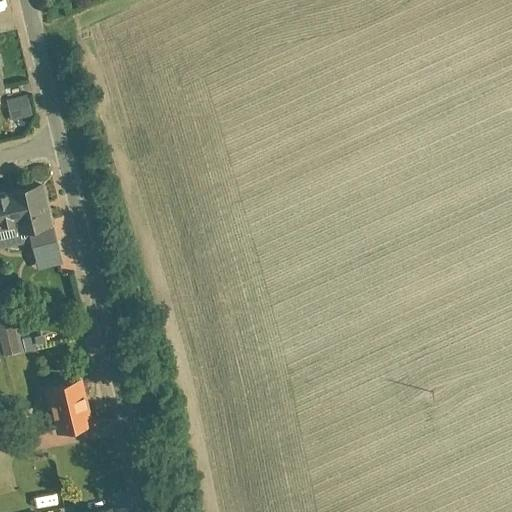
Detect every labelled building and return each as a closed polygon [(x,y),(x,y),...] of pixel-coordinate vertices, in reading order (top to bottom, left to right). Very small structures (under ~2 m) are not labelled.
[(2,45),(0,45),(0,99),(13,97),(2,45)] [(11,97),(14,120),(39,116),(35,94),(11,97)] [(0,247),(59,233),(45,181),(0,192),(0,247)] [(0,332),(6,355),(27,349),(18,315),(0,319),(0,332)] [(55,431),(93,421),(81,375),(43,385),(55,431)] [(0,434),(23,433),(22,418),(0,419),(0,434)]
